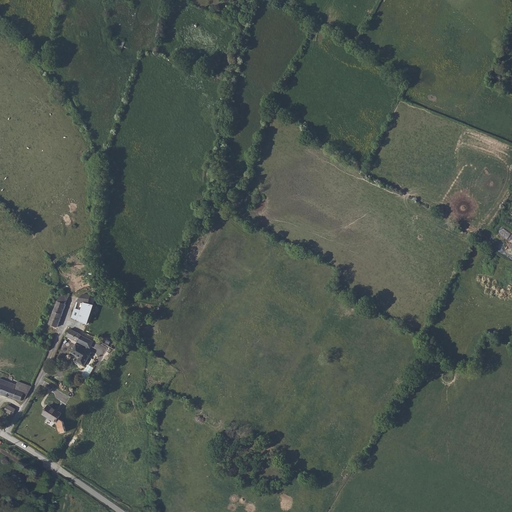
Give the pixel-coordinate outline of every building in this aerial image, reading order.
[(122,50),(125,41),(120,39),(116,48),(122,50)] [(91,297),(91,294),(84,293),(77,300),(71,316),(87,323),(94,304),(89,302),(91,297)] [(65,304),(68,297),(60,294),(57,301),(65,304)] [(57,327),(65,304),(57,301),(48,324),(57,327)] [(94,304),(87,323),(107,330),(114,312),(94,304)] [(81,344),(85,339),(80,334),(69,328),(65,336),(68,338),(78,343),(81,344)] [(83,368),(90,353),(75,345),(70,353),(79,358),(76,363),(83,368)] [(25,399),(31,387),(17,381),(15,385),(9,383),(0,379),(0,393),(20,401),(22,398),(25,399)] [(11,415),(15,409),(8,405),(4,411),(11,415)] [(43,415),(55,423),(60,415),(47,407),(43,415)]
